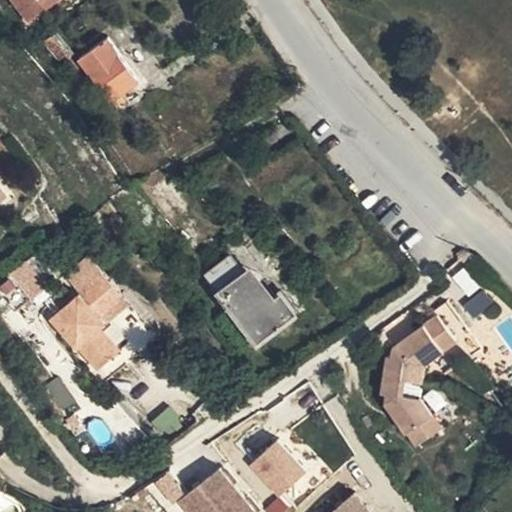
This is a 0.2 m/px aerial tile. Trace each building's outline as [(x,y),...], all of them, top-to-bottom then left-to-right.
[(59,0),(9,0),(29,23),(59,0)] [(86,76),(113,51),(103,39),(75,63),(86,76)] [(109,102),(121,90),(136,77),(113,51),(86,76),(109,102)] [(135,107),(121,90),(109,102),(122,117),(135,107)] [(116,156),(107,161),(94,170),(132,215),(151,199),(116,156)] [(51,289),(29,259),(12,273),(33,304),(51,289)] [(267,305),(230,260),(207,279),(259,342),(296,310),(282,292),(267,305)] [(93,372),(115,352),(97,331),(104,325),(98,318),(121,298),(101,274),(48,320),(93,372)] [(457,416),(435,386),(427,383),(432,349),(441,351),(471,328),(452,302),(410,332),(408,344),(402,343),(397,379),(402,380),(401,390),(431,433),(457,416)] [(427,383),(435,386),(441,351),(432,349),(427,383)] [(149,396),(130,373),(110,390),(129,414),(149,396)] [(247,467),(279,499),(307,471),(275,439),(247,467)] [(262,511),(226,466),(184,499),(194,511),(262,511)] [(170,511),(184,499),(162,472),(147,482),(170,511)] [(375,511),(353,485),(318,511),(375,511)]
